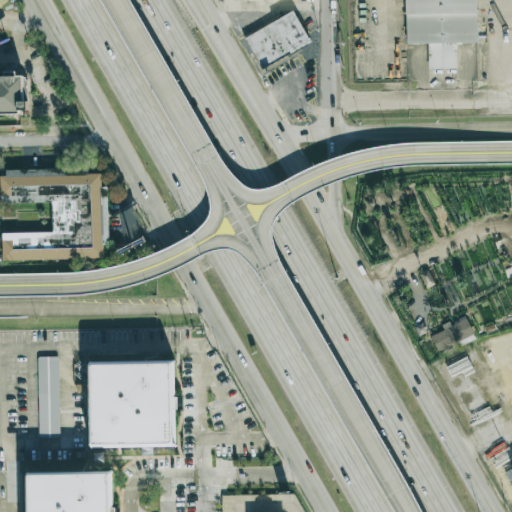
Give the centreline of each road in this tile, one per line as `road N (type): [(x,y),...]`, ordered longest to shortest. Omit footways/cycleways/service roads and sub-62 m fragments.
road 1 (motorway): [(452,511),(158,0)]
road 2 (motorway): [(79,0),(370,511)]
road 3 (primary): [(494,511),(215,34)]
road 4 (primary): [(69,66),(329,511)]
road 5 (motorway): [(202,153),(224,181),(255,197),(360,155),(511,146)]
road 6 (motorway): [(511,156),(378,162),(330,174),(269,212),(261,244),(267,265)]
road 7 (motorway): [(202,153),(212,222),(186,246),(123,271),(0,280)]
road 8 (motorway): [(267,265),(410,511)]
road 9 (motorway): [(0,291),(102,286),(213,243),(247,247),(267,265)]
road 10 (residential): [(281,143),(409,128),(511,127)]
road 11 (motorway): [(0,308),(205,306)]
road 12 (motorway): [(113,0),(202,153)]
road 13 (residential): [(331,0),(332,135)]
road 14 (motorway): [(202,153),(267,265)]
